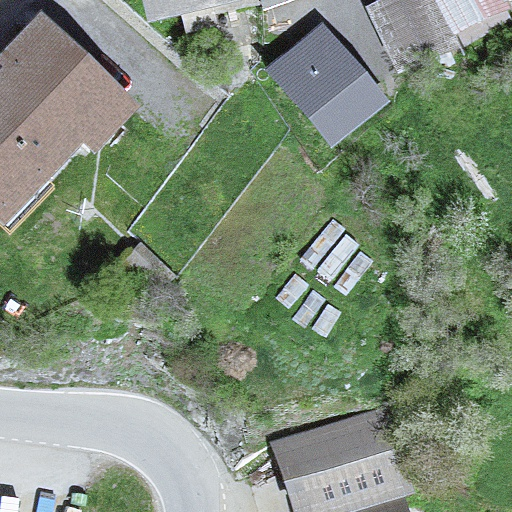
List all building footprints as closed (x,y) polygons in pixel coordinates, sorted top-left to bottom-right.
[(260,0),(154,0),(163,31),(262,6),(260,0)] [(456,39),(435,0),(424,0),(383,22),(410,74),(460,48),(456,39)] [(435,0),(456,39),(502,15),(494,0),(435,0)] [(511,0),(494,0),(502,15),(511,9),(511,0)] [(48,47),(0,102),(0,221),(5,226),(80,140),(97,155),(130,118),(48,47)] [(344,71),(296,111),(331,153),(379,113),(344,71)] [(407,511),(376,427),(283,461),(301,511),(407,511)]
